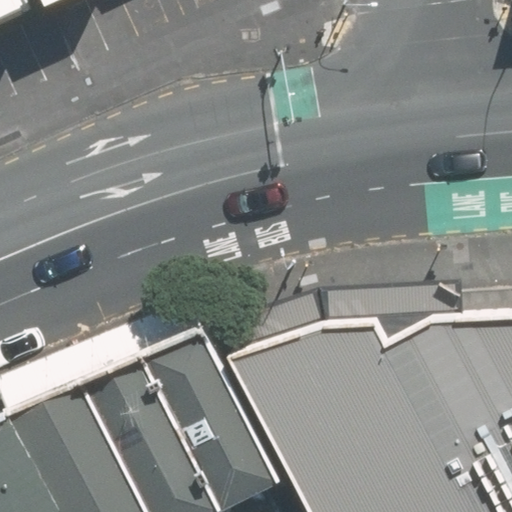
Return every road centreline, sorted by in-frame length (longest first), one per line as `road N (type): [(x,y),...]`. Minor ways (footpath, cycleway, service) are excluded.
road 1 (secondary): [(382,145),(282,160),(134,198),(0,257)]
road 2 (residential): [(382,145),(419,0)]
road 3 (secondary): [(511,138),(382,145)]
